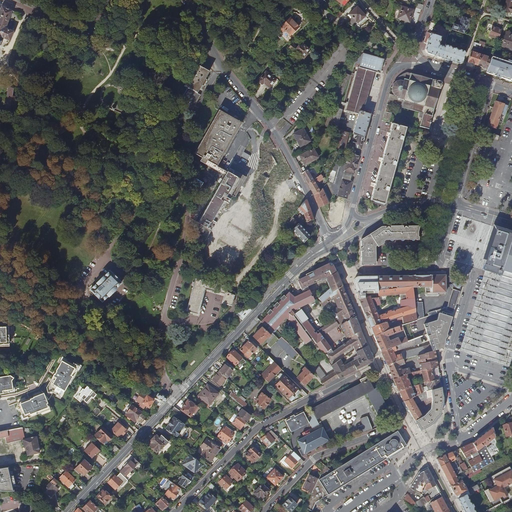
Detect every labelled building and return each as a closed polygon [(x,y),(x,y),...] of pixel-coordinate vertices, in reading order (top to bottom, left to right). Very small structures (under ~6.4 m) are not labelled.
[(6,28),(12,10),(7,8),(1,6),(0,9),(0,45),(3,36),(10,39),(13,31),(6,28)] [(357,7),(349,14),(352,18),(356,22),(359,19),(360,21),(365,16),(357,7)] [(413,11),(401,7),(397,19),(405,21),(404,25),(411,27),(412,23),(413,18),(411,17),(413,11)] [(286,31),(290,36),(299,28),(290,17),(280,26),(280,28),(280,29),(280,30),(281,31),(282,32),(283,32),(286,31)] [(454,25),(452,30),(463,34),(467,22),(469,22),(469,20),(462,17),(461,19),(460,19),(457,26),(454,25)] [(353,27),(357,23),(356,22),(352,18),(347,23),(353,27)] [(498,40),(502,29),(498,28),(498,29),(492,26),(488,36),(498,40)] [(442,34),(431,30),(430,33),(427,32),(424,43),(427,44),(425,50),(427,54),(440,58),(458,64),(461,63),(465,52),(461,51),(462,48),(458,46),(457,49),(445,45),(444,45),(444,47),(438,45),(440,39),(441,40),(442,38),(441,37),(442,34)] [(510,51),(511,51),(511,34),(506,32),(501,46),(511,49),(510,51)] [(340,38),(339,37),(276,115),(279,117),(292,127),(353,53),(350,46),(340,38)] [(289,48),(306,61),(313,53),(302,44),(296,40),(292,44),(289,48)] [(479,49),(483,50),(484,46),(473,42),(471,50),(474,50),(477,51),(478,49),(479,49)] [(358,68),(374,72),(379,74),(383,60),(372,56),(373,54),(364,52),(364,54),(362,54),(359,67),(358,68)] [(481,56),(476,54),(470,52),(465,66),(473,69),(476,69),(477,66),(481,56)] [(487,69),(486,73),(511,81),(511,79),(511,60),(493,54),(491,59),(488,67),(487,69)] [(491,59),(481,56),(477,66),(487,69),(488,67),(491,59)] [(187,88),(178,105),(191,112),(208,81),(205,79),(209,72),(196,64),(184,86),(187,88)] [(374,72),(358,68),(354,82),(370,86),(374,72)] [(258,81),(271,92),(280,82),(277,79),(276,80),(266,72),(258,81)] [(326,127),(330,129),(336,108),(337,109),(350,76),(342,73),(340,80),(329,106),(331,107),(326,127)] [(403,100),(402,108),(420,113),(423,114),(422,119),(420,126),(428,129),(437,97),(441,82),(410,73),(408,79),(404,77),(403,80),(400,79),(396,80),(393,83),(391,87),(393,92),(394,94),(396,96),(399,96),(398,99),(403,100)] [(359,111),(362,112),(370,86),(354,82),(346,111),(358,115),(359,111)] [(8,100),(6,110),(15,112),(16,102),(15,102),(15,98),(12,97),(13,89),(6,88),(5,100),(8,100)] [(396,96),(394,94),(393,95),(389,94),(382,120),(383,121),(389,122),(391,114),(388,113),(390,106),(401,109),(402,108),(403,100),(398,99),(399,96),(396,96)] [(465,108),(471,109),(473,103),(473,101),(473,100),(466,98),(466,99),(464,107),(465,108)] [(487,126),(496,129),(499,119),(501,114),(504,105),(496,102),(493,108),(487,126)] [(342,110),(337,109),(336,108),(330,129),(336,130),(342,110)] [(359,111),(358,115),(353,134),(354,134),(364,137),(366,128),(367,128),(371,114),(368,114),(362,112),(359,111)] [(385,204),(406,127),(391,123),(370,200),(385,204)] [(170,139),(177,141),(179,132),(171,130),(170,139)] [(293,135),(300,147),(310,142),(303,130),(293,135)] [(344,152),(348,133),(341,131),(340,134),(337,150),(341,151),(344,152)] [(351,146),(361,149),(364,137),(354,134),(351,146)] [(98,149),(108,153),(111,143),(102,140),(98,149)] [(299,157),(304,165),(318,158),(312,149),(299,157)] [(281,173),(288,168),(277,152),(274,154),(272,157),(275,162),(259,193),(262,197),(267,200),(281,173)] [(352,173),(354,173),(359,156),(349,153),(347,163),(337,160),(328,178),(326,181),(328,183),(329,182),(335,196),(337,196),(337,197),(347,200),(351,182),(350,182),(343,180),(345,171),(352,173)] [(163,177),(167,179),(174,168),(170,165),(163,177)] [(227,166),(200,223),(213,230),(230,194),(236,197),(246,175),(227,166)] [(313,180),(310,175),(307,170),(301,174),(307,184),(313,180)] [(343,180),(350,182),(352,173),(345,171),(343,180)] [(323,178),(320,175),(316,178),(313,180),(307,184),(314,195),(319,191),(315,184),(323,178)] [(198,190),(203,183),(193,178),(189,184),(198,190)] [(328,204),(321,189),(319,191),(314,195),(319,208),(328,204)] [(307,222),(313,220),(306,200),(303,203),(299,209),(305,215),(307,222)] [(325,220),(341,219),(343,211),(336,211),(333,211),(332,210),(328,210),(328,212),(321,212),(325,220)] [(295,220),(294,219),(293,217),(287,224),(291,228),(297,222),(295,220)] [(292,230),(304,243),(310,237),(298,223),(292,230)] [(483,259),(486,260),(496,228),(511,233),(511,230),(494,224),(483,259)] [(416,226),(385,227),(381,227),(372,232),(360,240),(360,264),(375,264),(375,247),(376,247),(383,243),(383,242),(383,241),(385,240),(390,240),(390,241),(391,241),(392,241),(392,240),(392,239),(400,239),(400,240),(401,241),(402,241),(402,240),(404,240),(404,241),(410,241),(410,240),(411,240),(412,241),(412,240),(413,240),(414,241),(419,241),(419,230),(416,226)] [(489,272),(502,276),(511,243),(511,233),(496,228),(486,260),(483,268),(483,270),(489,272)] [(511,243),(502,276),(511,279),(511,243)] [(309,275),(301,278),(297,281),(301,290),(308,286),(320,281),(321,281),(326,279),(336,273),(332,265),(332,264),(330,263),(329,263),(328,263),(308,273),(309,275)] [(91,293),(98,301),(99,300),(102,302),(107,296),(108,296),(116,289),(115,288),(121,283),(119,280),(120,279),(113,272),(112,273),(109,271),(90,290),(92,292),(91,293)] [(506,363),(511,344),(511,279),(502,276),(489,272),(464,350),(506,363)] [(319,298),(320,300),(322,302),(328,296),(342,286),(338,278),(337,273),(336,273),(326,279),(331,288),(319,298)] [(364,294),(378,293),(377,290),(397,288),(413,287),(413,288),(424,288),(425,296),(437,296),(437,293),(445,293),(445,276),(423,276),(420,276),(358,276),(356,277),(355,278),(354,279),(353,280),(353,282),(354,283),(354,286),(357,294),(359,299),(364,298),(364,294)] [(231,306),(234,296),(225,291),(227,287),(195,278),(186,311),(197,315),(204,289),(224,295),(222,304),(231,306)] [(447,311),(449,311),(453,313),(456,305),(460,293),(460,288),(461,286),(461,282),(460,281),(456,281),(454,282),(454,284),(452,284),(452,291),(447,307),(447,310),(446,310),(447,311)] [(304,305),(314,301),(309,290),(308,286),(301,290),(302,293),(294,297),(288,292),(286,294),(285,293),(267,313),(268,314),(261,321),(273,334),(280,327),(280,324),(285,318),(288,320),(289,322),(288,323),(288,324),(288,326),(289,327),(291,330),(293,329),(304,342),(309,338),(307,336),(309,334),(309,335),(313,332),(314,331),(304,318),(299,311),(300,310),(299,308),(304,305)] [(332,310),(338,318),(352,309),(350,304),(348,300),(347,297),(342,286),(328,296),(322,302),(320,300),(319,302),(323,307),(334,297),(336,300),(335,300),(336,302),(337,304),(337,305),(337,306),(332,310)] [(381,305),(379,297),(371,298),(370,296),(364,298),(359,299),(365,315),(371,328),(386,322),(397,319),(402,317),(403,326),(417,321),(417,320),(415,303),(413,288),(413,287),(397,288),(377,290),(378,293),(378,297),(399,295),(400,301),(401,308),(378,316),(373,303),(376,302),(377,306),(381,305)] [(422,302),(415,303),(417,320),(424,318),(422,302)] [(233,317),(239,323),(251,310),(246,305),(236,315),(235,314),(233,317)] [(428,313),(429,316),(446,310),(447,310),(447,307),(428,313)] [(311,337),(312,339),(325,355),(327,352),(331,349),(322,336),(338,326),(339,325),(335,321),(342,316),(345,321),(340,326),(345,338),(349,336),(361,331),(357,323),(356,320),(352,309),(338,318),(316,333),(315,334),(311,337)] [(442,337),(446,335),(446,334),(447,332),(451,319),(450,316),(438,320),(425,324),(431,344),(423,346),(425,354),(433,351),(435,350),(442,349),(444,342),(442,337)] [(391,329),(402,326),(403,326),(402,317),(397,319),(398,323),(388,326),(389,329),(391,328),(391,329)] [(388,326),(386,322),(371,328),(372,331),(374,336),(381,333),(387,330),(391,329),(391,328),(389,329),(388,326)] [(0,344),(1,344),(1,346),(6,345),(6,343),(9,343),(8,330),(5,330),(5,326),(0,326),(0,344)] [(386,337),(404,331),(402,326),(391,329),(387,330),(381,333),(374,336),(376,341),(379,348),(381,351),(400,344),(398,338),(388,342),(386,337)] [(253,337),(261,344),(267,337),(268,338),(271,336),(262,327),(259,330),(256,334),(253,337)] [(349,336),(351,339),(362,334),(361,332),(361,331),(349,336)] [(352,345),(354,350),(366,343),(364,340),(364,338),(362,334),(351,339),(333,352),(331,349),(327,352),(332,360),(352,345)] [(292,359),(297,354),(296,352),(294,350),(281,337),(278,339),(276,342),(292,359)] [(310,340),(312,339),(311,337),(309,338),(304,342),(306,345),(311,341),(310,340)] [(393,352),(422,343),(420,337),(408,341),(400,344),(381,351),(384,359),(387,366),(403,360),(412,358),(415,357),(418,356),(425,354),(423,346),(400,353),(401,355),(395,356),(393,352)] [(252,354),(259,347),(253,342),(251,344),(249,342),(244,346),(252,354)] [(366,343),(354,350),(355,352),(367,346),(366,343)] [(245,360),(252,354),(244,346),(240,351),(242,353),(240,355),(245,360)] [(370,351),(367,346),(355,352),(357,356),(353,359),(354,360),(344,366),(341,360),(332,366),(335,371),(339,378),(362,367),(372,362),(373,359),(370,351)] [(226,357),(235,365),(241,358),(233,350),(226,357)] [(419,362),(420,371),(438,367),(437,359),(435,350),(433,351),(425,354),(418,356),(419,362)] [(71,364),(62,358),(55,370),(56,370),(54,374),(55,374),(53,376),(52,376),(46,387),(46,388),(47,392),(50,391),(59,396),(61,391),(62,392),(71,377),(78,365),(72,362),(71,364)] [(405,364),(403,360),(387,366),(390,372),(394,379),(407,375),(410,374),(410,373),(409,367),(402,370),(402,368),(401,366),(405,364)] [(268,382),(281,369),(274,362),(261,375),(268,382)] [(327,377),(316,362),(309,367),(311,368),(318,377),(321,380),(327,377)] [(225,364),(219,371),(226,378),(233,370),(225,364)] [(430,387),(431,391),(442,388),(438,367),(420,371),(410,373),(410,374),(411,379),(414,378),(414,377),(422,375),(424,383),(424,386),(426,385),(426,387),(427,388),(430,387)] [(297,378),(304,386),(307,383),(307,382),(310,379),(311,379),(314,376),(305,368),(302,370),(304,371),(297,378)] [(220,385),(226,378),(219,371),(213,379),(220,385)] [(327,377),(321,380),(325,386),(326,385),(339,378),(335,371),(327,377)] [(300,393),(304,397),(307,395),(301,389),(299,391),(282,374),(280,374),(277,376),(281,380),(275,385),(291,401),(294,398),(292,395),(294,393),(297,396),(300,393)] [(13,390),(11,380),(13,378),(10,375),(0,377),(0,393),(9,392),(8,391),(13,390)] [(362,383),(311,409),(317,419),(319,418),(367,393),(381,421),(391,416),(378,389),(377,387),(374,389),(372,385),(369,380),(370,379),(370,377),(368,375),(360,379),(362,383)] [(411,387),(407,375),(394,379),(396,384),(399,390),(411,387)] [(404,401),(424,393),(422,388),(421,384),(411,387),(399,390),(401,395),(404,401)] [(96,394),(86,385),(83,389),(79,385),(72,396),(80,402),(82,399),(85,402),(90,396),(93,398),(96,394)] [(200,397),(207,402),(210,405),(219,394),(208,385),(198,396),(200,397)] [(431,391),(428,391),(424,393),(404,401),(411,414),(420,430),(424,429),(429,426),(432,423),(435,420),(440,414),(442,408),(443,403),(443,398),(442,394),(442,388),(431,391)] [(146,406),(149,408),(154,400),(147,396),(149,394),(143,391),(136,400),(141,403),(139,406),(144,409),(146,406)] [(49,408),(43,393),(33,397),(30,399),(30,400),(27,401),(27,399),(18,403),(18,404),(16,407),(19,408),(23,417),(28,415),(28,417),(49,408)] [(255,402),(263,409),(271,400),(262,393),(255,402)] [(159,394),(157,398),(164,402),(168,399),(159,394)] [(205,405),(207,402),(200,397),(197,400),(205,405)] [(154,403),(160,407),(164,402),(157,398),(154,403)] [(181,408),(190,415),(198,405),(188,398),(181,408)] [(141,413),(132,406),(131,405),(128,409),(129,410),(125,415),(134,422),(136,419),(143,425),(146,421),(139,415),(141,413)] [(181,411),(174,406),(172,408),(172,409),(179,414),(181,411)] [(96,407),(91,413),(96,418),(101,411),(96,407)] [(243,410),(237,416),(238,416),(245,422),(250,416),(243,410)] [(304,412),(298,415),(299,416),(295,418),(295,416),(294,415),(290,417),(291,418),(286,421),(291,432),(309,423),(304,412)] [(238,416),(237,418),(233,423),(240,429),(245,422),(238,416)] [(359,427),(361,434),(373,430),(368,416),(361,419),(363,425),(359,427)] [(167,429),(164,432),(170,436),(173,433),(176,435),(184,425),(173,418),(166,428),(167,429)] [(118,422),(110,430),(118,437),(121,434),(122,434),(123,433),(124,434),(127,430),(118,422)] [(511,422),(502,426),(506,438),(511,436),(511,422)] [(25,438),(23,427),(20,426),(20,427),(7,430),(8,436),(5,436),(6,442),(23,440),(24,447),(25,450),(27,449),(28,455),(33,454),(33,456),(42,454),(38,436),(25,438)] [(220,439),(218,443),(224,447),(234,433),(225,427),(218,437),(220,439)] [(276,439),(278,437),(268,427),(265,429),(268,433),(261,439),(267,446),(276,439)] [(498,452),(492,427),(472,443),(477,451),(479,455),(482,461),(491,456),(498,452)] [(95,436),(103,444),(107,439),(108,441),(112,436),(103,428),(95,436)] [(299,450),(302,456),(305,454),(305,453),(313,448),(328,440),(322,429),(298,441),(302,448),(299,450)] [(392,455),(398,452),(396,448),(405,443),(397,430),(318,479),(316,485),(307,504),(305,508),(312,511),(316,502),(392,455)] [(167,440),(169,437),(170,436),(164,432),(161,435),(159,437),(156,435),(148,444),(156,452),(164,444),(165,446),(169,442),(167,440)] [(201,455),(211,461),(215,456),(213,454),(218,447),(206,439),(201,447),(205,450),(201,455)] [(84,451),(91,458),(99,450),(91,443),(84,451)] [(407,446),(405,443),(396,448),(398,452),(406,446),(407,446)] [(470,455),(477,451),(472,443),(460,449),(471,466),(482,461),(479,455),(472,459),(470,455)] [(108,449),(115,455),(120,450),(113,444),(108,449)] [(258,453),(261,450),(255,445),(253,447),(252,447),(245,455),(251,461),(255,457),(256,458),(260,454),(258,453)] [(298,461),(302,464),(304,462),(293,452),(285,461),(287,464),(292,468),(298,461)] [(451,468),(455,466),(457,465),(454,460),(455,459),(452,452),(446,455),(437,459),(439,462),(441,466),(444,472),(446,476),(447,479),(455,475),(460,473),(463,471),(467,469),(463,462),(459,465),(459,467),(456,468),(452,470),(451,468)] [(182,464),(194,473),(203,465),(189,453),(182,464)] [(493,461),(494,461),(491,456),(482,461),(485,466),(493,461)] [(91,466),(84,460),(75,469),(78,473),(80,472),(83,475),(87,471),(91,466)] [(129,472),(135,465),(131,461),(130,460),(126,464),(125,464),(123,466),(124,467),(129,472)] [(229,473),(237,480),(246,472),(238,464),(236,467),(234,466),(231,470),(232,471),(229,473)] [(511,471),(509,466),(506,468),(491,476),(497,485),(488,490),(488,489),(484,491),(490,502),(493,500),(493,501),(502,496),(503,497),(507,495),(503,487),(511,482),(511,471)] [(10,467),(0,467),(0,490),(15,490),(13,487),(16,487),(13,471),(11,471),(10,467)] [(124,467),(119,472),(120,472),(124,477),(129,472),(124,467)] [(267,477),(275,485),(283,477),(275,469),(267,477)] [(421,494),(426,484),(433,480),(431,477),(428,471),(427,469),(420,473),(408,492),(412,494),(413,490),(421,494)] [(59,477),(68,486),(75,479),(66,471),(59,477)] [(120,472),(116,476),(122,482),(120,485),(122,487),(128,480),(124,477),(120,472)] [(48,493),(59,481),(50,473),(48,475),(51,479),(52,478),(53,479),(44,489),(48,493)] [(178,483),(184,487),(188,483),(189,483),(192,479),(184,473),(181,477),(182,478),(178,483)] [(108,482),(115,490),(120,485),(122,482),(116,476),(115,475),(108,482)] [(218,482),(226,489),(228,492),(234,485),(232,483),(233,482),(226,475),(218,482)] [(458,481),(455,475),(447,479),(449,482),(451,485),(458,481)] [(307,480),(303,488),(312,493),(318,479),(310,476),(308,480),(307,480)] [(467,489),(461,479),(458,481),(451,485),(451,486),(454,491),(456,496),(467,490),(467,489)] [(177,492),(180,488),(169,480),(166,484),(167,487),(169,488),(165,494),(169,497),(170,496),(173,498),(178,493),(177,492)] [(424,497),(427,503),(429,501),(440,493),(438,490),(437,488),(436,486),(433,480),(426,484),(421,494),(427,491),(429,495),(424,497)] [(260,495),(263,498),(270,491),(263,484),(254,493),(258,497),(260,495)] [(479,488),(477,484),(467,489),(467,490),(456,496),(464,511),(474,511),(472,506),(473,505),(472,503),(471,504),(466,495),(479,488)] [(97,495),(104,502),(111,496),(105,490),(104,491),(102,489),(97,495)] [(198,502),(207,510),(216,499),(209,492),(203,499),(202,498),(198,502)] [(429,503),(435,511),(434,511),(441,511),(448,508),(445,503),(440,493),(429,501),(430,502),(429,503)] [(414,504),(407,494),(403,500),(409,508),(412,511),(414,511),(427,503),(424,497),(423,498),(414,504)] [(156,504),(162,510),(165,508),(169,504),(162,498),(156,504)] [(282,505),(289,511),(296,505),(290,498),(289,498),(288,498),(286,500),(287,501),(282,505)] [(98,511),(101,511),(103,510),(98,506),(97,508),(89,501),(82,508),(86,511),(92,511),(95,509),(98,511)] [(239,508),(243,511),(249,511),(254,508),(246,501),(239,508)]
